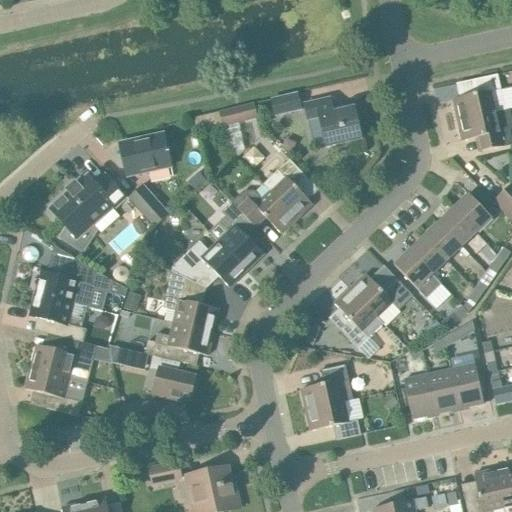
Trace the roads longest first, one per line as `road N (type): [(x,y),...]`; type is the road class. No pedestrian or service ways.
road 1 (residential): [(406,62),(419,125),(417,174),(265,329),(259,366),(271,423)]
road 2 (residential): [(0,447),(50,467),(271,423)]
road 3 (residential): [(511,427),(282,479)]
road 4 (residential): [(0,199),(97,121)]
